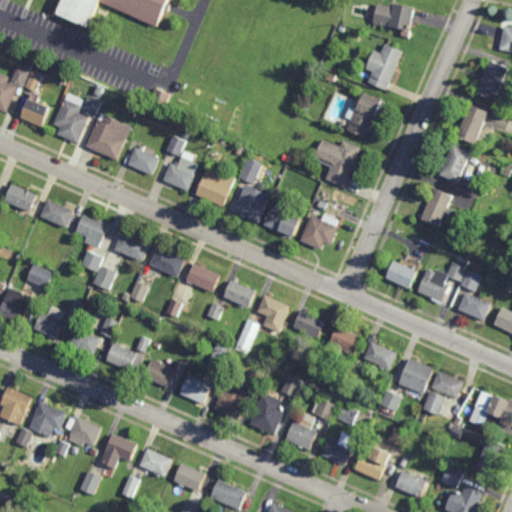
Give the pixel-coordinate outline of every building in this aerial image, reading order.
[(67,0),(62,13),(93,27),(103,3),(161,27),(172,0),(67,0)] [(417,9),(395,4),(395,8),(379,5),(376,25),(414,32),(417,9)] [(501,50),(511,51),(511,26),(506,25),(501,50)] [(389,90),(405,52),(387,44),(384,54),(377,51),(368,69),(376,73),(371,83),(389,90)] [(481,92),(497,100),(511,68),(494,61),(481,92)] [(27,87),(38,92),(45,76),(34,71),(27,87)] [(0,108),(9,113),(19,88),(9,84),(11,78),(0,73),(0,108)] [(367,139),(385,101),(367,93),(351,130),(367,139)] [(81,144),(91,120),(80,115),(86,101),(70,94),(57,125),(64,128),(60,136),(81,144)] [(83,112),(97,118),(103,103),(89,97),(83,112)] [(44,129),(52,109),(32,100),(24,120),(44,129)] [(480,144),(492,113),(473,106),(462,137),(480,144)] [(119,161),(134,128),(103,114),(89,147),(119,161)] [(169,151),(182,156),(187,140),(174,136),(169,151)] [(346,188),(364,149),(345,141),(343,147),(325,140),(319,158),(335,166),(329,179),(346,188)] [(463,183),(474,153),(457,146),(445,175),(463,183)] [(154,176),(161,160),(137,149),(131,165),(154,176)] [(191,191),(198,175),(197,174),(201,165),(194,163),(197,157),(186,152),(181,165),(175,162),(167,181),(191,191)] [(263,163),(248,158),(241,179),(257,184),(263,163)] [(211,168),(239,180),(227,208),(199,196),(211,168)] [(33,213),(8,202),(16,186),(40,197),(33,213)] [(261,223),(272,196),(247,186),(237,211),(261,223)] [(442,228),(455,197),(437,189),(425,221),(442,228)] [(69,229),(76,213),(51,202),(44,218),(69,229)] [(297,239),(304,221),(275,208),(267,226),(297,239)] [(301,242),(323,251),(326,243),(334,247),(344,223),(327,215),(324,221),(313,217),(301,242)] [(100,248),(89,244),(91,238),(80,233),(87,216),(109,225),(100,248)] [(146,263),(118,250),(126,232),(154,245),(146,263)] [(181,278),(153,267),(160,249),(189,260),(181,278)] [(99,271),(95,284),(112,290),(118,271),(103,266),(106,256),(89,251),(84,266),(99,271)] [(412,289),(420,272),(396,261),(389,279),(412,289)] [(28,280),(50,289),(56,273),(35,265),(28,280)] [(217,293),(224,276),(196,265),(189,282),(217,293)] [(419,293),(430,270),(439,273),(435,283),(450,289),(443,304),(419,293)] [(477,291),(483,276),(469,270),(462,285),(477,291)] [(250,308),(226,298),(233,281),(257,291),(250,308)] [(145,302),(150,286),(137,282),(132,298),(145,302)] [(24,324),(34,298),(13,288),(3,313),(24,324)] [(486,321),(494,304),(468,293),(462,309),(486,321)] [(281,333),(292,307),(267,297),(261,312),(271,316),(266,326),(281,333)] [(179,317),(184,303),(172,299),(168,313),(179,317)] [(220,320),(225,306),(214,302),(209,316),(220,320)] [(37,330),(61,340),(67,324),(63,323),(67,313),(53,308),(50,317),(43,314),(37,330)] [(511,331),(511,311),(505,308),(498,324),(511,331)] [(321,339),(327,323),(302,314),(298,327),(321,339)] [(102,332),(113,337),(120,322),(108,317),(102,332)] [(261,325),(249,319),(237,347),(250,352),(261,325)] [(358,355),(365,338),(341,328),(335,343),(358,355)] [(79,329),(104,339),(95,356),(72,346),(79,329)] [(151,339),(143,336),(139,349),(147,352),(151,339)] [(391,370),(399,355),(375,342),(368,358),(391,370)] [(115,345),(144,358),(138,374),(109,361),(115,345)] [(233,351),(218,345),(212,360),(227,366),(233,351)] [(154,360),(178,371),(170,390),(147,379),(154,360)] [(412,360),(436,371),(426,395),(401,385),(412,360)] [(434,389),(441,372),(467,383),(459,399),(434,389)] [(191,376),(214,388),(206,407),(182,394),(191,376)] [(297,397),(301,382),(287,378),(283,393),(297,397)] [(229,381),(254,392),(242,420),(216,410),(229,381)] [(34,398),(23,425),(3,416),(7,407),(3,405),(10,388),(34,398)] [(403,396),(387,390),(381,405),(398,411),(403,396)] [(441,416),(448,398),(431,391),(424,409),(441,416)] [(277,436),(287,413),(282,410),(285,403),(265,394),(252,425),(277,436)] [(511,402),(498,397),(491,413),(505,419),(502,424),(511,428),(511,402)] [(338,405),(322,398),(316,413),(332,420),(338,405)] [(69,414),(43,403),(32,429),(53,438),(57,428),(62,430),(69,414)] [(360,411),(344,406),(339,420),(355,425),(360,411)] [(288,441),(313,451),(319,434),(313,432),(318,418),(307,414),(303,425),(297,422),(288,441)] [(80,419),(104,429),(96,446),(87,441),(85,446),(71,440),(80,419)] [(390,440),(402,445),(408,431),(396,426),(390,440)] [(29,447),(35,432),(23,427),(17,442),(29,447)] [(117,470),(122,458),(133,462),(140,445),(116,434),(104,464),(117,470)] [(324,455),(348,466),(359,441),(345,435),(342,443),(332,438),(324,455)] [(58,453),(66,456),(71,444),(62,441),(58,453)] [(489,444),(505,451),(495,474),(479,467),(489,444)] [(358,469),(383,481),(395,455),(378,447),(372,458),(366,455),(358,469)] [(168,478),(143,467),(150,450),(175,460),(168,478)] [(201,493),(176,482),(185,464),(209,475),(201,493)] [(459,488),(466,472),(450,465),(443,482),(459,488)] [(103,476),(90,471),(82,490),(95,495),(103,476)] [(423,500),(431,482),(406,471),(398,488),(423,500)] [(142,480),(131,475),(124,493),(134,498),(142,480)] [(243,510),(249,493),(220,481),(214,499),(243,510)] [(457,511),(478,511),(486,496),(468,488),(464,496),(456,492),(449,508),(457,511)] [(198,511),(199,509),(186,503),(182,511),(198,511)] [(269,511),(295,511),(272,503),(269,511)]
